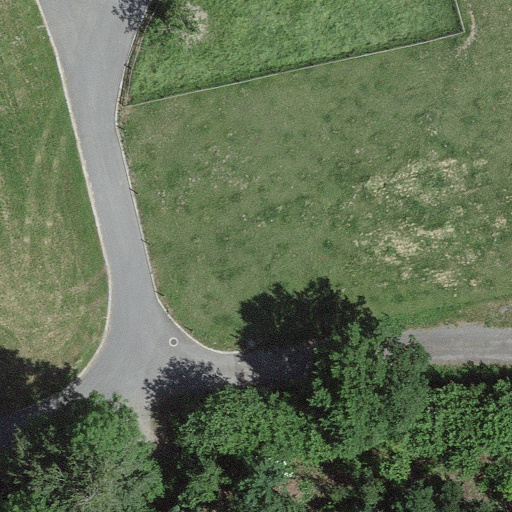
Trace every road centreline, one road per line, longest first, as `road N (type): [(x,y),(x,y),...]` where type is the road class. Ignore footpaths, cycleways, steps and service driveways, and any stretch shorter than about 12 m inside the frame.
road 1 (unclassified): [(180,433),(72,45),(106,0)]
road 2 (unclassified): [(511,351),(180,433)]
road 3 (unclassified): [(0,476),(180,433)]
